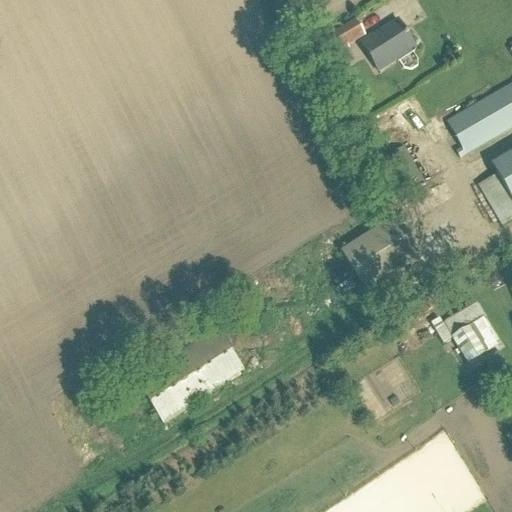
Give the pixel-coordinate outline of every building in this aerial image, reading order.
[(349,52),(347,49),(364,39),(354,22),(320,42),(332,62),(349,52)] [(392,25),(361,44),(378,72),(413,51),(400,29),(396,31),(392,25)] [(511,85),(445,124),(464,157),(511,129),(511,85)] [(404,149),(388,158),(403,185),(419,176),(404,149)] [(511,166),(496,177),(511,204),(511,166)] [(339,254),(366,296),(421,261),(394,219),(339,254)] [(434,295),(411,309),(417,319),(440,306),(434,295)] [(438,321),(430,326),(442,346),(450,341),(466,366),(499,346),(482,319),(484,319),(475,305),(442,326),(438,321)] [(136,384),(162,425),(243,373),(216,332),(136,384)]
